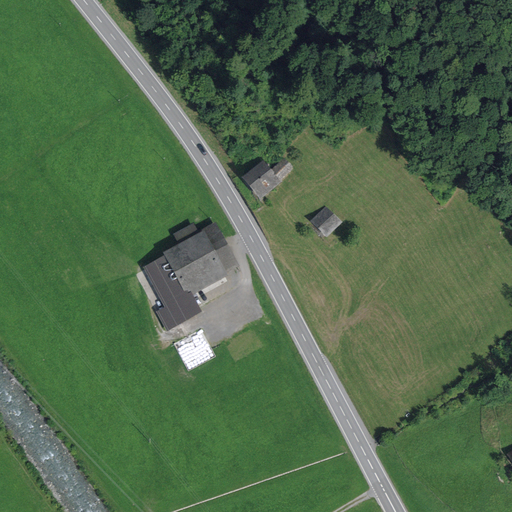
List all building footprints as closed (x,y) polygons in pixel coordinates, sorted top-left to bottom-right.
[(268,192),(280,181),(280,180),(292,168),(284,160),(272,171),(264,162),(245,180),(259,195),(265,189),(268,192)] [(326,208),(313,222),(327,235),(340,221),(326,208)] [(168,330),(198,314),(187,293),(236,266),(215,227),(201,235),(203,237),(200,239),(182,248),(167,256),(168,257),(145,269),(167,309),(159,314),(168,330)] [(176,237),(182,248),(200,239),(194,227),(176,237)] [(250,325),(224,338),(233,356),(259,344),(250,325)]
